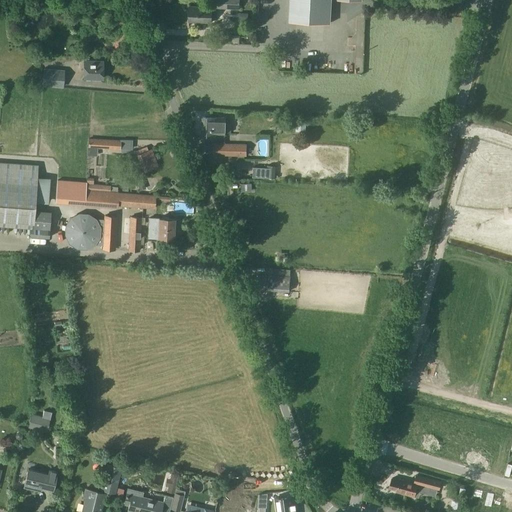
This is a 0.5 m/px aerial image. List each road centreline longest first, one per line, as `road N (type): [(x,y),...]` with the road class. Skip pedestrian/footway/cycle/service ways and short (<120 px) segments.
road 1 (unclassified): [(331,511),(304,470),(133,0)]
road 2 (tertiary): [(371,445),(488,0)]
road 3 (unknown): [(229,263),(0,238)]
road 4 (residential): [(511,484),(371,445)]
